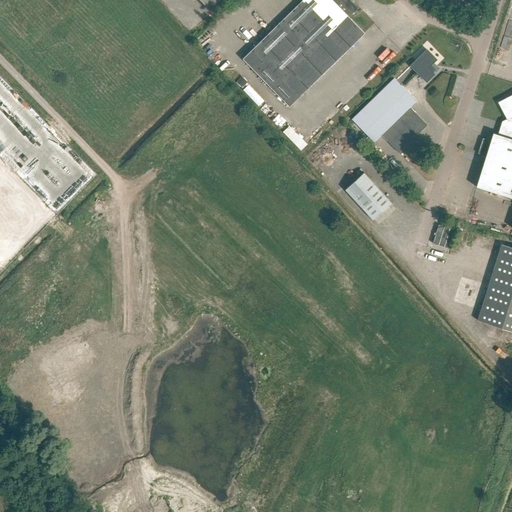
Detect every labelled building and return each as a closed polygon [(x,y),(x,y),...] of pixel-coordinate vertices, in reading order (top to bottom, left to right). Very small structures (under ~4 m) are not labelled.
[(199,0),(211,12),(222,0),(199,0)] [(289,107),(365,34),(349,18),(358,8),(349,0),(302,0),(243,59),(289,107)] [(428,68),(436,60),(426,50),(410,66),(426,82),(434,74),(428,68)] [(398,153),(427,125),(409,107),(415,101),(393,79),(352,120),(374,142),(381,135),(398,153)] [(486,156),(476,187),(511,198),(511,139),(511,95),(498,102),(506,119),(501,136),(493,133),(490,142),(483,139),(478,154),(486,156)] [(298,151),(305,144),(286,126),(280,132),(298,151)] [(391,203),(363,173),(345,190),(372,220),(391,203)] [(449,249),(455,230),(438,225),(432,244),(449,249)] [(511,332),(511,248),(501,245),(477,321),(511,332)]
